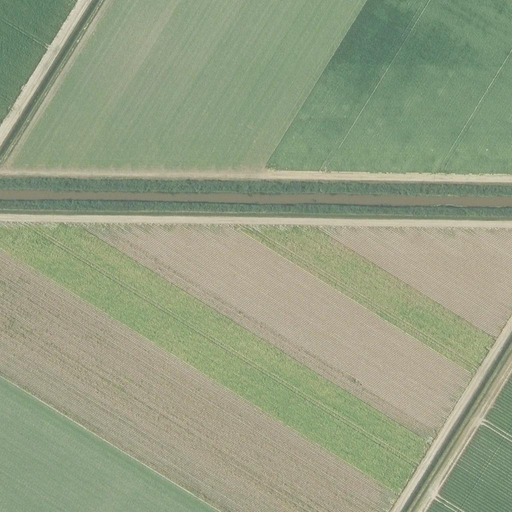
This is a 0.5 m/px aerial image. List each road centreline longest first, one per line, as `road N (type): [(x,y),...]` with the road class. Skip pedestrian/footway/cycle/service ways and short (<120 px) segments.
road 1 (track): [(511,228),(0,218)]
road 2 (track): [(511,179),(0,172)]
road 3 (track): [(511,356),(416,511)]
